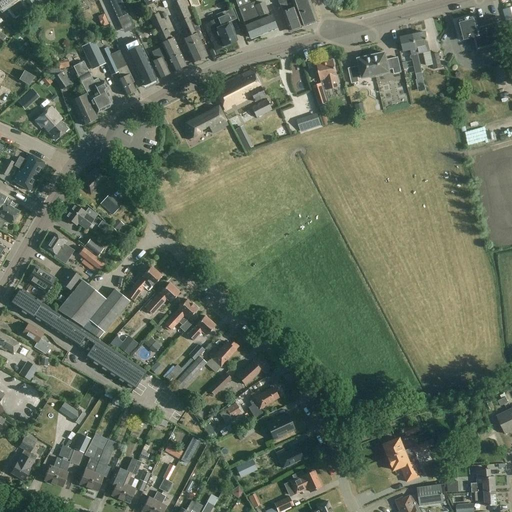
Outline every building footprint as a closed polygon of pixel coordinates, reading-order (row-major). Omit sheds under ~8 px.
[(20,13),(11,0),(0,0),(0,5),(2,8),(11,1),(14,5),(10,8),(15,17),(20,13)] [(11,0),(20,13),(25,10),(20,2),(18,0),(11,0)] [(33,0),(28,3),(33,12),(38,9),(33,0)] [(41,0),(33,0),(39,9),(45,6),(41,0)] [(120,0),(110,0),(122,25),(131,21),(120,0)] [(158,13),(155,14),(150,4),(158,0),(157,0),(142,0),(146,7),(145,7),(149,17),(173,71),(186,65),(173,37),(171,39),(162,18),(161,19),(158,13)] [(199,30),(185,0),(178,0),(172,3),(187,36),(182,38),(193,62),(207,56),(199,40),(202,39),(198,30),(199,30)] [(210,0),(208,0),(200,3),(207,21),(217,17),(210,0)] [(264,2),(255,6),(253,2),(250,3),(248,0),(237,0),(235,1),(250,38),(275,27),(271,16),(269,16),(264,2)] [(278,0),(289,30),(301,26),(291,0),(278,0)] [(291,0),(301,26),(316,21),(309,0),(291,0)] [(231,10),(217,16),(218,18),(204,24),(214,48),(223,45),(224,45),(225,47),(231,44),(230,43),(236,40),(232,29),(233,29),(229,21),(235,18),(231,10)] [(504,43),(498,21),(497,17),(477,23),(475,17),(457,22),(462,41),(473,38),(477,50),(504,43)] [(418,53),(423,52),(426,66),(433,64),(434,70),(441,68),(438,53),(431,55),(426,33),(413,36),(417,54),(418,53)] [(137,35),(127,39),(127,41),(128,45),(126,47),(135,66),(134,67),(143,86),(144,86),(145,88),(157,82),(156,80),(157,80),(155,76),(157,75),(151,62),(149,63),(148,61),(150,60),(140,40),(137,35)] [(417,54),(413,36),(400,38),(403,51),(410,50),(416,74),(422,72),(418,53),(417,54)] [(81,47),(92,70),(106,63),(111,75),(118,72),(121,78),(117,79),(125,96),(136,92),(132,83),(134,82),(126,65),(117,69),(107,48),(100,51),(95,41),(81,47)] [(151,62),(157,75),(159,79),(169,74),(166,67),(168,66),(160,48),(151,52),(155,60),(151,62)] [(371,56),(376,76),(390,73),(389,70),(393,69),(394,74),(401,73),(398,58),(387,60),(385,53),(371,56)] [(376,76),(371,56),(357,59),(359,66),(348,68),(351,84),(358,82),(357,77),(361,76),(362,79),(376,76)] [(61,61),(62,68),(72,67),(70,60),(61,61)] [(327,93),(340,90),(333,60),(316,63),(320,81),(324,80),(327,93)] [(83,61),(73,66),(97,113),(114,105),(107,91),(109,90),(104,81),(100,83),(98,79),(93,81),(83,61)] [(505,64),(493,67),(498,84),(510,80),(505,64)] [(24,71),(19,79),(29,84),(33,76),(24,71)] [(242,75),(214,89),(225,110),(251,96),(254,102),(265,96),(252,71),(242,76),(242,75)] [(61,72),(53,78),(61,90),(71,84),(65,75),(64,75),(61,72)] [(19,89),(23,92),(28,86),(24,83),(19,89)] [(313,86),(319,105),(327,103),(321,84),(313,86)] [(52,105),(60,98),(53,90),(48,95),(50,97),(47,100),(52,105)] [(33,100),(27,94),(18,102),(24,109),(33,100)] [(71,101),(82,125),(97,119),(85,94),(71,101)] [(256,118),(272,110),(266,99),(251,107),(256,118)] [(356,115),(365,113),(363,103),(354,105),(356,115)] [(51,106),(35,120),(41,128),(43,126),(55,140),(67,129),(60,121),(62,119),(51,106)] [(224,124),(226,122),(218,106),(181,126),(188,140),(199,134),(200,136),(203,134),(202,132),(209,129),(212,133),(225,126),(224,124)] [(230,114),(234,124),(252,116),(248,109),(241,113),(240,109),(230,114)] [(507,124),(508,129),(511,128),(511,121),(496,124),(497,131),(503,130),(502,125),(507,124)] [(282,138),(291,135),(288,127),(280,130),(282,138)] [(24,159),(12,181),(29,190),(45,163),(30,155),(26,160),(24,159)] [(16,160),(9,156),(0,171),(0,173),(7,177),(16,160)] [(95,168),(79,184),(90,194),(106,178),(95,168)] [(7,198),(0,193),(0,217),(11,224),(19,211),(4,203),(7,198)] [(109,194),(100,204),(112,215),(121,205),(109,194)] [(97,215),(88,208),(85,212),(75,205),(65,217),(75,225),(77,223),(86,229),(97,215)] [(45,248),(55,254),(54,257),(64,264),(73,251),(64,245),(67,242),(55,234),(45,248)] [(97,246),(90,240),(84,246),(97,256),(103,249),(98,245),(97,246)] [(105,264),(84,247),(78,254),(84,259),(81,262),(97,275),(105,264)] [(140,292),(144,287),(148,291),(150,288),(162,276),(151,266),(135,285),(127,295),(133,301),(140,292)] [(36,267),(28,280),(47,292),(55,279),(36,267)] [(69,268),(59,282),(63,285),(61,287),(65,290),(66,288),(71,292),(82,278),(69,268)] [(73,291),(57,310),(83,327),(106,299),(82,280),(73,291)] [(151,300),(141,311),(149,318),(167,299),(170,303),(180,293),(169,283),(152,301),(151,300)] [(106,299),(83,327),(99,338),(129,302),(114,289),(106,299)] [(145,372),(97,339),(87,333),(22,290),(21,291),(13,304),(12,305),(32,318),(33,317),(78,346),(79,346),(84,337),(94,343),(88,352),(85,357),(134,389),(145,372)] [(179,322),(182,325),(179,327),(184,332),(193,323),(188,318),(197,309),(187,299),(165,324),(172,330),(179,322)] [(205,316),(188,334),(195,341),(202,332),(206,336),(215,325),(205,316)] [(36,342),(34,346),(45,353),(50,345),(40,338),(42,333),(28,324),(22,333),(36,342)] [(0,345),(0,346),(0,348),(6,352),(7,349),(14,354),(20,344),(0,332),(0,345)] [(216,348),(209,356),(221,367),(237,350),(228,342),(219,351),(216,348)] [(174,384),(199,357),(199,356),(204,350),(198,344),(189,355),(191,357),(181,368),(177,365),(174,367),(173,366),(163,376),(172,385),(173,384),(174,384)] [(199,357),(174,384),(181,391),(206,363),(199,357)] [(241,368),(234,374),(244,386),(261,371),(252,361),(242,370),(241,368)] [(21,374),(29,379),(36,367),(28,362),(21,374)] [(156,375),(163,367),(157,362),(150,369),(156,375)] [(223,377),(199,400),(195,403),(199,408),(216,391),(218,393),(228,383),(223,377)] [(87,393),(91,388),(79,378),(75,383),(87,393)] [(260,409),(279,397),(273,387),(261,394),(259,390),(251,395),(253,399),(249,402),(252,406),(248,408),(254,418),(262,413),(260,409)] [(486,412),(493,408),(488,398),(481,401),(486,412)] [(128,401),(123,399),(120,407),(124,409),(128,401)] [(133,402),(128,413),(138,417),(142,407),(133,402)] [(225,423),(242,412),(236,403),(219,414),(225,423)] [(86,415),(78,410),(71,420),(79,425),(86,415)] [(386,411),(377,414),(380,422),(389,419),(386,411)] [(511,431),(511,421),(507,411),(496,417),(505,435),(511,431)] [(151,415),(142,412),(139,419),(147,423),(151,415)] [(249,413),(219,432),(223,438),(234,432),(252,421),(252,418),(249,413)] [(281,435),(294,429),(287,414),(267,424),(274,440),(282,437),(281,435)] [(155,423),(165,427),(168,422),(158,417),(155,423)] [(207,432),(212,429),(208,423),(203,426),(207,432)] [(412,430),(418,427),(417,423),(403,429),(406,437),(414,434),(412,430)] [(250,424),(236,433),(241,441),(255,431),(250,424)] [(359,429),(362,437),(375,432),(372,424),(359,429)] [(101,433),(95,441),(108,451),(114,444),(101,433)] [(464,439),(468,448),(481,442),(477,433),(464,439)] [(30,469),(29,469),(36,457),(29,453),(37,440),(26,434),(19,447),(24,450),(22,453),(16,462),(17,462),(11,473),(24,480),(30,469)] [(81,434),(74,449),(83,453),(90,438),(81,434)] [(389,458),(405,451),(399,438),(383,445),(389,458)] [(426,442),(429,448),(435,446),(432,440),(426,442)] [(429,448),(426,442),(418,445),(420,452),(429,448)] [(164,451),(178,459),(183,451),(169,443),(164,451)] [(63,458),(67,447),(62,445),(58,456),(63,458)] [(284,449),(276,453),(282,468),(304,459),(299,448),(286,453),(284,449)] [(408,450),(405,451),(389,458),(388,458),(392,467),(394,470),(400,468),(407,482),(419,477),(408,450)] [(104,459),(114,469),(122,461),(115,453),(112,456),(110,453),(104,459)] [(53,484),(63,459),(57,457),(53,467),(50,466),(44,481),(53,484)] [(109,484),(115,486),(111,495),(120,500),(130,477),(131,474),(137,460),(132,458),(126,471),(116,467),(109,484)] [(63,459),(53,484),(63,487),(68,472),(66,472),(70,462),(63,459)] [(163,491),(171,475),(178,462),(172,459),(165,472),(167,473),(159,489),(163,491)] [(252,459),(236,467),(241,477),(257,470),(252,459)] [(137,460),(131,474),(136,476),(141,462),(137,460)] [(147,472),(150,474),(151,474),(155,465),(151,463),(147,472)] [(89,488),(98,465),(97,465),(96,468),(92,467),(90,471),(86,469),(80,484),(89,488)] [(98,465),(89,488),(97,491),(104,476),(99,474),(102,467),(98,465)] [(471,484),(472,493),(496,491),(495,477),(491,477),(490,469),(476,470),(477,483),(471,484)] [(143,470),(139,480),(141,481),(137,489),(142,492),(150,474),(147,472),(143,470)] [(321,487),(313,471),(303,476),(303,477),(291,482),(296,493),(308,488),(310,492),(321,487)] [(171,475),(163,491),(167,493),(175,477),(171,475)] [(135,479),(130,477),(120,500),(129,503),(136,488),(132,486),(135,479)] [(447,482),(447,493),(461,492),(460,481),(447,482)] [(420,511),(418,506),(420,506),(443,502),(441,485),(417,488),(418,493),(410,497),(410,496),(396,503),(401,511),(400,511),(420,511)] [(497,506),(496,491),(472,493),(472,502),(479,501),(479,497),(485,496),(485,507),(497,506)] [(144,511),(151,511),(161,494),(157,492),(153,499),(149,496),(141,510),(144,511)] [(213,493),(210,500),(217,504),(221,498),(213,493)] [(161,494),(151,511),(163,511),(167,506),(162,503),(165,496),(161,494)] [(289,496),(274,503),(275,507),(267,511),(279,511),(280,511),(279,511),(282,511),(291,508),(290,507),(293,505),(289,496)] [(191,500),(186,510),(189,511),(190,511),(192,511),(196,503),(191,500)] [(331,511),(327,501),(317,506),(318,509),(312,511),(309,511),(308,511),(331,511)] [(196,502),(196,503),(192,511),(193,511),(198,511),(202,506),(196,502)] [(207,502),(200,511),(210,511),(214,506),(207,502)]
